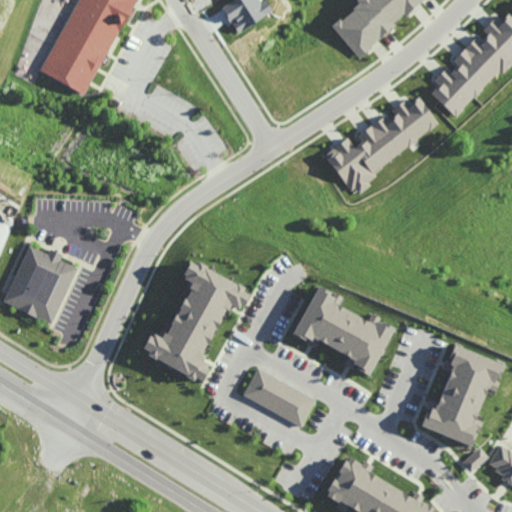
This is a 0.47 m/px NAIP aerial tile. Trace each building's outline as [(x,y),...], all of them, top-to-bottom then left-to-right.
[(79,0),(137,0),(84,97),(40,73),(79,0)] [(235,32),(272,12),(265,0),(263,0),(259,2),(257,0),(231,0),(221,6),(235,32)] [(424,0),(355,0),(359,3),(331,26),(356,56),(424,0)] [(457,117),(511,60),(511,16),(508,13),(501,20),(496,16),(484,29),(489,34),(483,41),(477,36),(454,60),(458,64),(451,72),(447,68),(436,79),(441,84),(432,93),(457,117)] [(441,125),(420,96),(409,103),(406,99),(392,109),(394,112),(351,142),(348,138),(326,154),(356,197),(373,185),(367,177),(441,125)] [(48,254),(50,250),(62,255),(60,260),(78,269),(51,324),(3,301),(29,246),(48,254)] [(203,380),(210,365),(201,361),(224,309),(231,312),(233,305),(242,309),(251,289),(189,262),(182,278),(190,282),(165,339),(151,332),(141,353),(203,380)] [(371,376),(393,330),(341,305),(345,297),(334,292),(333,294),(317,286),(294,334),(308,341),(307,344),(316,348),(319,341),(349,355),(345,364),(371,376)] [(426,429),(471,445),(477,430),(480,431),(483,422),(475,419),(487,388),(496,391),(500,382),(498,381),(504,363),(456,346),(426,429)] [(317,399),(257,368),(243,396),(303,426),(317,399)] [(511,450),(500,444),(488,465),(503,473),(500,479),(511,485),(511,450)] [(469,472),(489,458),(481,447),(461,462),(469,472)] [(326,495),(339,502),(337,507),(346,511),(347,509),(352,511),(431,511),(434,507),(421,501),(424,496),(414,491),(412,496),(370,474),(373,468),(348,454),(326,495)]
